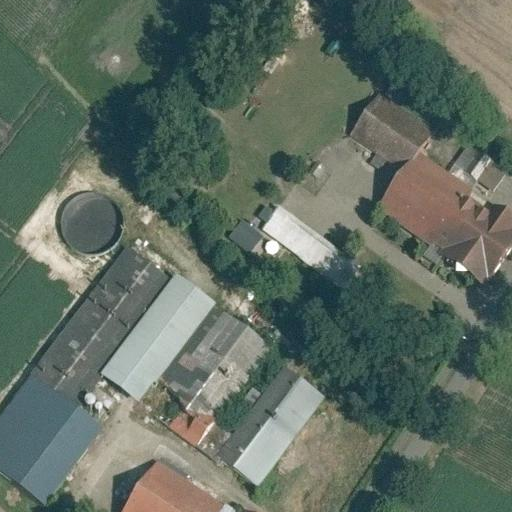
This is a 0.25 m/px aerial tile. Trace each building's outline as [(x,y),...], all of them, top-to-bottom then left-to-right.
[(366,83),(335,129),(390,166),(402,150),(421,121),(366,83)] [(508,221),(402,150),(390,166),(362,210),(468,281),(508,221)] [(92,188),(85,184),(75,183),(65,185),(58,188),(51,196),(47,205),(46,211),(47,221),(55,234),(64,239),(75,242),(85,240),(93,236),(100,229),(105,215),(104,204),(99,195),(92,188)] [(256,223),(344,295),(361,274),(273,202),(256,223)] [(251,258),(266,241),(246,223),(231,240),(251,258)] [(153,278),(107,244),(0,384),(0,484),(25,504),(83,429),(55,407),(81,372),(153,278)] [(153,278),(81,372),(118,401),(194,302),(156,273),(153,278)] [(216,432),(275,349),(220,310),(162,393),(185,409),(169,431),(200,454),(216,431),(216,432)] [(315,397),(274,367),(207,459),(248,489),(315,397)] [(219,511),(221,509),(151,463),(118,511),(219,511)]
